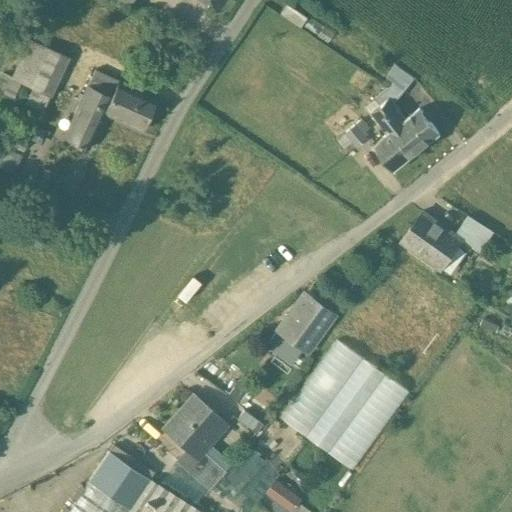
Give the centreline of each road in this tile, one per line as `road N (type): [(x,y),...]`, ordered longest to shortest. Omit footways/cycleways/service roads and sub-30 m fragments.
road 1 (unclassified): [(0,480),(90,439),(229,342),(511,103)]
road 2 (unclassified): [(251,0),(181,105),(0,445)]
